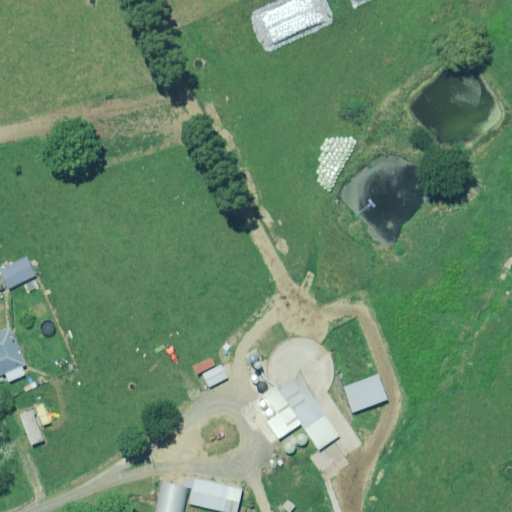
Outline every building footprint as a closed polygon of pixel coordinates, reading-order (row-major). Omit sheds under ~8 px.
[(36,278),(27,259),(1,271),(10,290),(36,278)] [(30,374),(12,329),(0,333),(0,376),(7,374),(10,382),(30,374)] [(266,364),(258,351),(246,359),(254,371),(266,364)] [(228,379),(222,366),(204,375),(210,388),(228,379)] [(389,400),(380,375),(345,388),(354,413),(389,400)] [(281,385),(277,388),(267,394),(280,413),(267,421),(279,439),(302,424),(319,450),(340,436),(300,377),(283,388),(281,385)] [(45,441),(34,411),(21,416),(33,446),(45,441)] [(238,511),(243,490),(196,480),(190,505),(225,511),(238,511)] [(184,511),(189,488),(163,483),(157,511),(184,511)]
